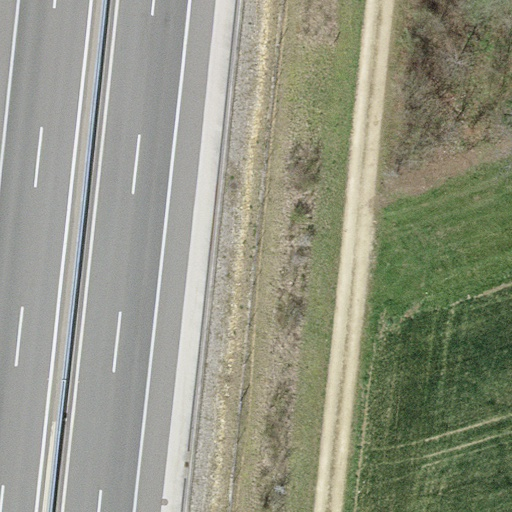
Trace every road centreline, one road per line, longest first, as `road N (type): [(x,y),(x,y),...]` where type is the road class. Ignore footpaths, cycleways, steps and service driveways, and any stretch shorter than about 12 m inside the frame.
road 1 (motorway): [(95,511),(151,0)]
road 2 (motorway): [(52,0),(0,502)]
